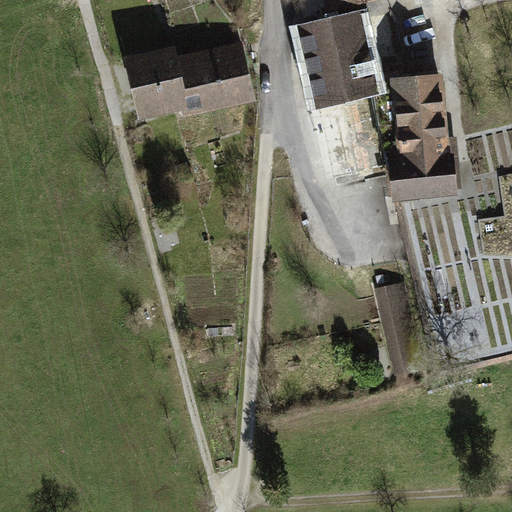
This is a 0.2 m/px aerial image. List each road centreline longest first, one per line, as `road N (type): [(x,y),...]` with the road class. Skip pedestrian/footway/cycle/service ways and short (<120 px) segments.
road 1 (track): [(240,505),(216,496),(75,0)]
road 2 (track): [(274,106),(240,505)]
road 3 (track): [(511,490),(240,505)]
